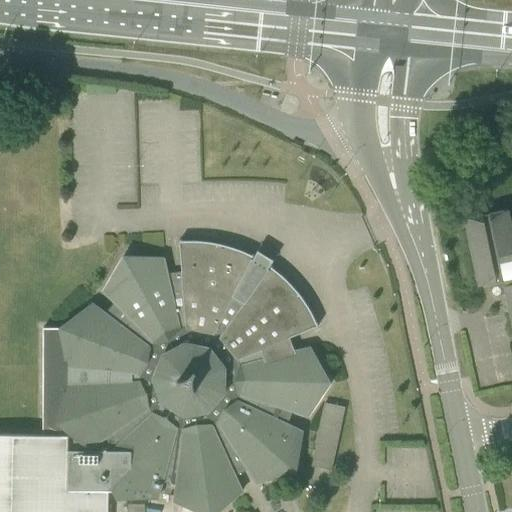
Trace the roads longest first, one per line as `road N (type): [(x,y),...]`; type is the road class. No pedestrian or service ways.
road 1 (unclassified): [(365,130),(296,130),(217,92),(104,68)]
road 2 (primary): [(0,1),(258,22)]
road 3 (unclassified): [(461,442),(400,203)]
road 4 (unclassified): [(400,203),(410,32)]
road 5 (primary): [(258,22),(266,37),(365,84)]
